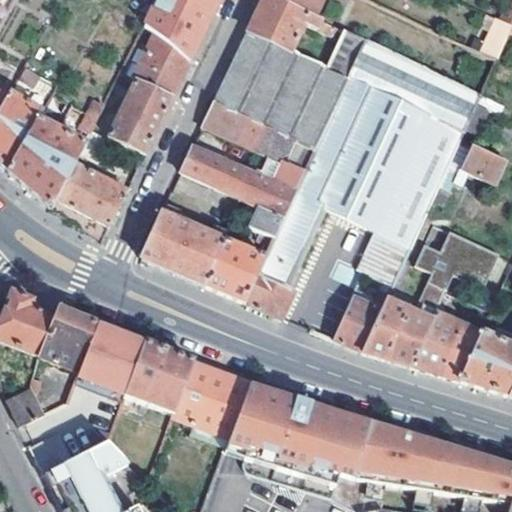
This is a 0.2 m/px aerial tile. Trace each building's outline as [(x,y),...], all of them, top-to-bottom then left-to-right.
[(156,35),(189,66),(204,33),(212,18),(191,0),(159,0),(147,26),(156,35)] [(191,0),(212,18),(220,0),(191,0)] [(248,34),(288,53),(301,26),(328,39),(333,29),(313,20),(270,0),(263,0),(252,26),(248,34)] [(270,0),(313,20),(322,0),(270,0)] [(511,26),(497,20),(481,55),(497,63),(509,35),(511,29),(511,26)] [(327,71),(344,34),(333,29),(328,39),(316,66),(327,71)] [(235,98),(228,114),(312,153),(282,219),(268,250),(263,259),(243,305),(277,320),(326,211),(373,233),(356,271),(383,282),(392,286),(410,249),(422,222),(438,187),(459,143),(475,108),(480,98),(344,34),(327,71),(316,66),(288,53),(248,34),(231,69),(220,92),(235,98)] [(133,82),(137,83),(172,102),(186,72),(189,66),(156,35),(133,82)] [(511,53),(511,36),(509,35),(497,63),(488,80),(498,84),(511,53)] [(34,72),(25,67),(17,81),(27,86),(34,72)] [(488,80),(480,98),(475,108),(485,113),(498,85),(498,84),(488,80)] [(137,83),(108,141),(115,144),(145,158),(159,128),(172,102),(137,83)] [(213,107),(228,114),(235,98),(220,92),(213,107)] [(9,96),(7,99),(0,112),(0,164),(5,169),(9,174),(37,123),(42,114),(9,96)] [(91,132),(103,109),(93,102),(78,130),(89,137),(91,132)] [(312,153),(228,114),(213,107),(201,131),(272,161),(302,174),(312,153)] [(485,113),(475,108),(459,143),(469,148),(485,113)] [(83,149),(37,123),(9,174),(22,185),(51,209),(56,200),(83,149)] [(110,231),(127,195),(84,172),(89,162),(102,168),(115,144),(108,141),(91,132),(89,137),(83,149),(56,200),(110,231)] [(469,148),(459,143),(438,187),(448,192),(452,182),(461,186),(467,175),(460,172),(471,148),(469,148)] [(467,175),(493,187),(503,165),(504,164),(471,148),(460,172),(467,175)] [(302,174),(272,161),(267,175),(254,177),(192,150),(186,161),(180,175),(181,175),(214,190),(227,195),(241,201),(249,205),(258,209),(282,219),(302,174)] [(241,201),(238,207),(247,211),(249,205),(241,201)] [(282,219),(258,209),(248,233),(259,238),(256,244),(268,250),(282,219)] [(160,217),(140,262),(174,276),(204,289),(223,243),(160,217)] [(500,256),(451,232),(441,253),(425,246),(414,268),(429,274),(414,305),(418,307),(414,317),(431,324),(435,314),(442,300),(443,298),(445,293),(453,276),(483,292),(500,256)] [(243,305),(263,259),(223,243),(204,289),(224,297),(243,305)] [(360,355),(384,304),(388,295),(391,290),(392,286),(383,282),(376,299),(381,300),(377,309),(351,299),(332,342),(342,347),(360,355)] [(457,302),(459,299),(445,293),(444,296),(450,298),(457,302)] [(0,318),(0,344),(39,360),(53,320),(28,311),(32,303),(10,294),(0,318)] [(447,303),(442,300),(435,314),(441,316),(447,303)] [(384,304),(360,355),(384,362),(410,370),(431,324),(414,317),(384,304)] [(56,312),(53,320),(39,360),(77,376),(94,328),(87,325),(56,312)] [(431,324),(410,370),(435,377),(459,384),(482,335),(441,316),(435,314),(431,324)] [(142,346),(94,328),(77,376),(75,382),(82,384),(123,400),(142,346)] [(511,349),(482,335),(459,384),(483,391),(508,399),(511,390),(511,349)] [(142,346),(123,400),(122,403),(127,405),(129,400),(171,415),(190,364),(189,364),(160,353),(142,346)] [(190,364),(171,415),(170,419),(194,428),(228,440),(248,385),(222,375),(190,364)] [(17,431),(51,414),(66,407),(70,395),(74,385),(60,380),(54,395),(38,405),(34,398),(38,395),(42,385),(31,380),(28,390),(4,404),(17,431)] [(75,382),(74,385),(70,395),(77,398),(82,384),(75,382)] [(511,511),(511,465),(414,435),(390,428),(326,408),(312,404),(308,403),(276,393),(248,385),(228,440),(225,446),(245,453),(243,459),(243,464),(243,469),(244,471),(247,473),(329,498),(347,511),(355,511),(356,511),(377,506),(381,483),(494,502),(495,498),(510,502),(510,504),(507,511),(511,511)] [(77,398),(70,395),(66,407),(73,410),(77,398)] [(111,433),(119,411),(101,404),(94,425),(111,433)] [(49,422),(21,438),(42,480),(71,466),(49,422)] [(228,440),(194,428),(190,438),(224,450),(225,446),(228,440)] [(106,448),(139,480),(144,467),(151,470),(152,466),(108,442),(106,448)] [(224,450),(223,452),(243,459),(245,453),(225,446),(224,450)] [(71,466),(42,480),(57,511),(145,511),(142,508),(135,511),(129,498),(141,483),(139,480),(106,448),(77,463),(71,466)] [(145,486),(151,470),(144,467),(139,480),(145,486)]
